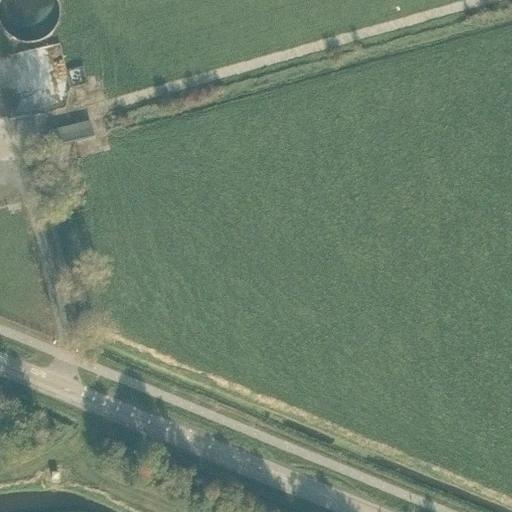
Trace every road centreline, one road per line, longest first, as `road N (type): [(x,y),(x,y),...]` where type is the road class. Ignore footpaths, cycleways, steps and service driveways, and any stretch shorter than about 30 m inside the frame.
road 1 (track): [(490,0),(0,137)]
road 2 (secondary): [(359,511),(0,367)]
